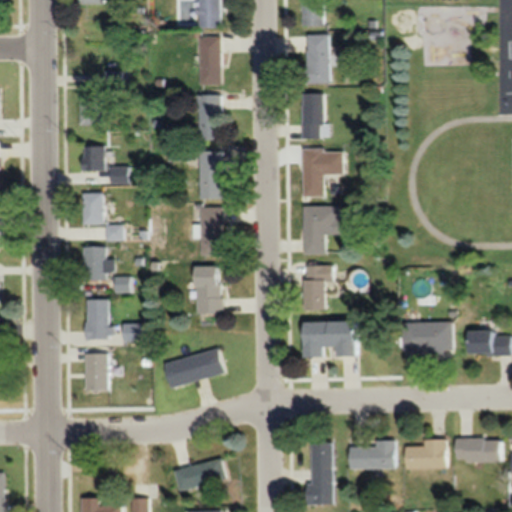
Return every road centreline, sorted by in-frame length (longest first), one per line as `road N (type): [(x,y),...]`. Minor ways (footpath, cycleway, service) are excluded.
road 1 (residential): [(511,395),(266,401),(172,433),(0,437)]
road 2 (residential): [(42,0),(48,511)]
road 3 (residential): [(262,0),(268,511)]
